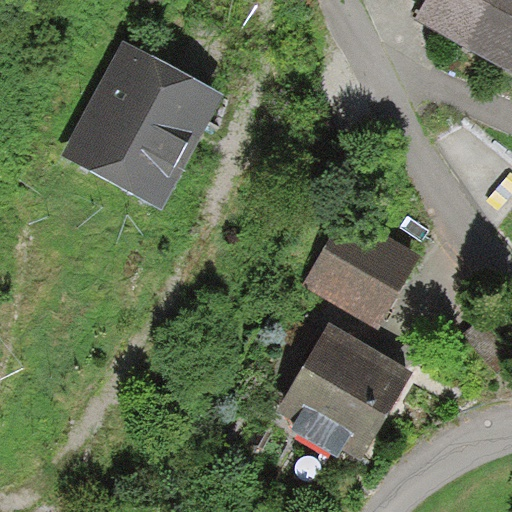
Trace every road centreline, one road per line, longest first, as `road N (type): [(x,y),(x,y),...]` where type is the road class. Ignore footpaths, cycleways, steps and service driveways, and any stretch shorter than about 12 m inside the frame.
road 1 (residential): [(511,269),(423,161),(351,0)]
road 2 (unclassified): [(511,428),(439,453),(378,511)]
